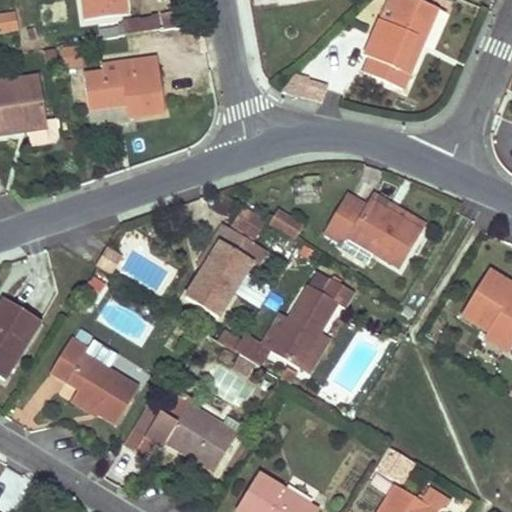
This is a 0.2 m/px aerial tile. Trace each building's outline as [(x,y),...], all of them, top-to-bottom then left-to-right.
[(124,0),(81,0),(84,21),(127,16),(124,0)] [(400,71),(415,38),(424,41),(438,10),(414,0),(400,0),(390,25),(380,21),(365,57),(370,59),(364,74),(402,91),(409,75),(400,71)] [(390,25),(400,0),(389,0),(380,21),(390,25)] [(175,29),(173,14),(162,16),(164,31),(175,29)] [(0,33),(18,30),(16,16),(0,18),(0,33)] [(125,37),(127,37),(160,31),(158,16),(151,17),(152,24),(140,26),(140,20),(122,23),(125,37)] [(207,52),(202,26),(180,28),(177,29),(178,35),(198,33),(201,53),(207,52)] [(129,52),(127,37),(125,37),(100,40),(101,47),(119,45),(120,54),(129,52)] [(409,75),(424,41),(415,38),(400,71),(409,75)] [(81,64),(78,48),(60,51),(62,67),(81,64)] [(56,62),(55,52),(45,53),(46,64),(56,62)] [(86,72),(90,110),(128,106),(130,117),(164,113),(157,56),(104,63),(105,70),(86,72)] [(46,122),(40,78),(0,83),(0,129),(27,126),(28,131),(31,150),(39,149),(38,146),(55,144),(58,140),(57,129),(59,129),(58,120),(46,122)] [(300,98),(307,82),(292,78),(281,90),(288,95),(300,98)] [(322,103),(328,88),(307,82),(300,98),(322,103)] [(0,135),(28,131),(27,126),(0,129),(0,135)] [(316,178),(292,180),(294,198),(317,195),(316,178)] [(422,232),(369,200),(366,207),(348,196),(324,234),(340,244),(343,245),(347,239),(373,254),(400,270),(422,232)] [(425,227),(372,196),(369,200),(422,232),(425,227)] [(254,241),(265,223),(243,209),(232,227),(254,241)] [(303,227),(277,211),(269,224),(295,240),(303,227)] [(246,274),(252,264),(257,267),(266,253),(222,226),(213,240),(219,244),(203,271),(185,299),(218,319),(234,292),(246,274)] [(373,254),(347,239),(343,245),(340,244),(337,249),(366,265),(373,254)] [(203,271),(219,244),(213,240),(196,267),(203,271)] [(111,274),(121,258),(107,250),(98,266),(111,274)] [(511,285),(489,272),(461,316),(489,333),(485,339),(504,350),(511,336),(511,285)] [(260,308),(271,289),(246,274),(234,292),(260,308)] [(320,334),(337,305),(344,309),(354,294),(331,280),(322,295),(308,287),(288,320),(269,352),(270,352),(299,370),(320,334)] [(0,378),(4,381),(41,322),(3,300),(0,305),(0,378)] [(269,352),(288,320),(280,316),(262,347),(264,349),(269,352)] [(198,347),(205,336),(195,329),(188,341),(198,347)] [(309,375),(330,341),(320,334),(299,370),(309,375)] [(261,353),(264,349),(262,347),(244,337),(235,353),(240,356),(255,365),(260,369),(267,357),(261,353)] [(138,389),(84,356),(87,350),(70,340),(51,373),(79,390),(73,399),(99,415),(117,426),(138,389)] [(228,365),(234,356),(225,350),(219,359),(228,365)] [(247,378),(255,365),(240,356),(232,369),(247,378)] [(289,387),(296,374),(287,368),(280,381),(289,387)] [(283,400),(289,391),(278,385),(272,394),(283,400)] [(237,436),(222,427),(189,406),(191,401),(179,394),(166,414),(164,417),(154,411),(148,407),(123,447),(137,455),(146,439),(163,449),(166,443),(214,473),(237,436)] [(272,418),(283,400),(272,394),(261,412),(272,418)] [(99,415),(73,399),(71,402),(97,418),(99,415)] [(166,414),(157,408),(154,411),(164,417),(166,414)] [(237,436),(242,427),(227,418),(222,427),(237,436)] [(403,482),(414,464),(389,449),(376,469),(388,476),(389,474),(403,482)] [(318,511),(319,511),(258,475),(235,511),(236,511),(318,511)] [(436,511),(420,502),(394,486),(377,511),(436,511)] [(438,511),(449,504),(428,490),(420,502),(436,511),(438,511)]
